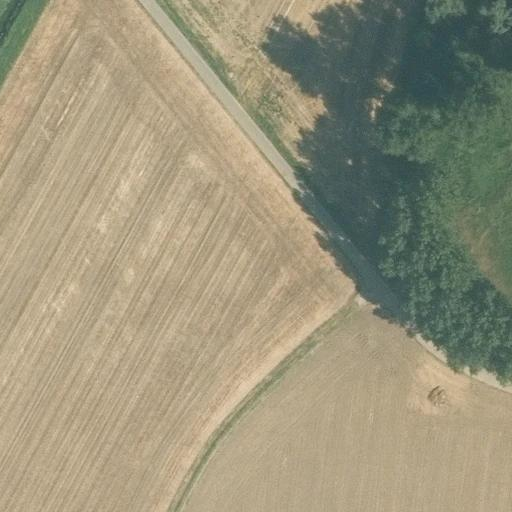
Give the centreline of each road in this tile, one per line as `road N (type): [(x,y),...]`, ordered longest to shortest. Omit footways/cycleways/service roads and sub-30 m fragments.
road 1 (track): [(511,394),(427,346),(144,0)]
road 2 (track): [(382,291),(214,425),(170,511)]
